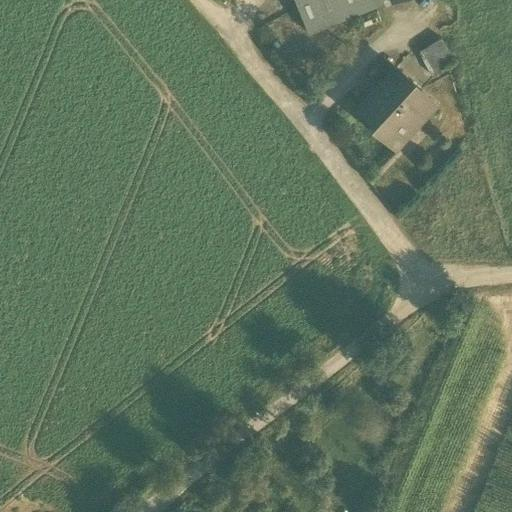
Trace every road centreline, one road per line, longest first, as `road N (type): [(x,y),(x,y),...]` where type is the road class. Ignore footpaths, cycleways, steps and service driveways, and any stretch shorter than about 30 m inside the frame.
road 1 (residential): [(433,284),(149,511)]
road 2 (unclassified): [(206,0),(433,284)]
